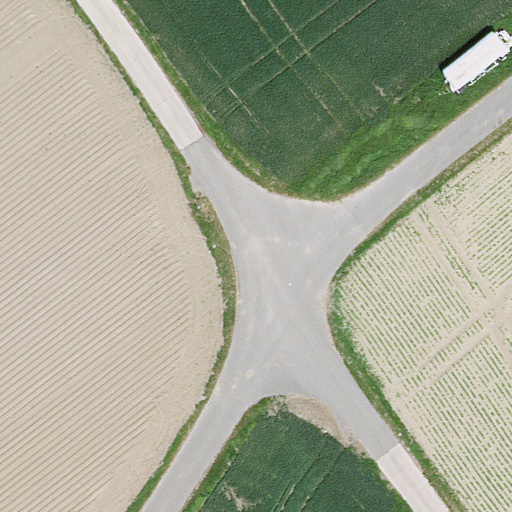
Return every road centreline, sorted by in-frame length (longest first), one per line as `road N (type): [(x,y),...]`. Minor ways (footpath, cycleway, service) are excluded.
road 1 (track): [(90,0),(197,142),(276,308),(435,511)]
road 2 (track): [(511,99),(372,208),(276,308),(161,511)]
